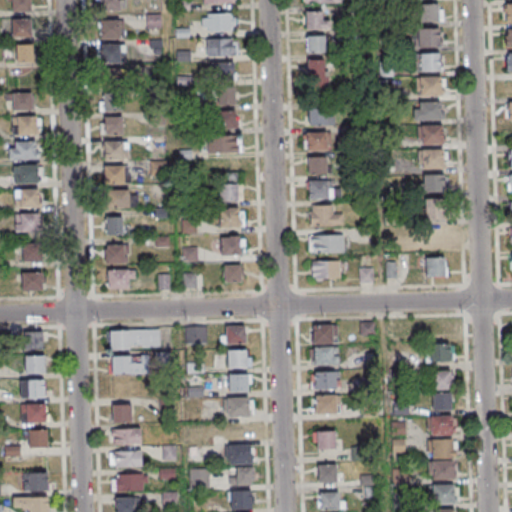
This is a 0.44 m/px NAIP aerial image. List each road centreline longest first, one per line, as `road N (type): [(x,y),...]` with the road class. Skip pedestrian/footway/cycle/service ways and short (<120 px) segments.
road 1 (residential): [(289,511),(271,0)]
road 2 (residential): [(86,511),(69,0)]
road 3 (residential): [(488,511),(473,0)]
road 4 (residential): [(511,300),(0,314)]
